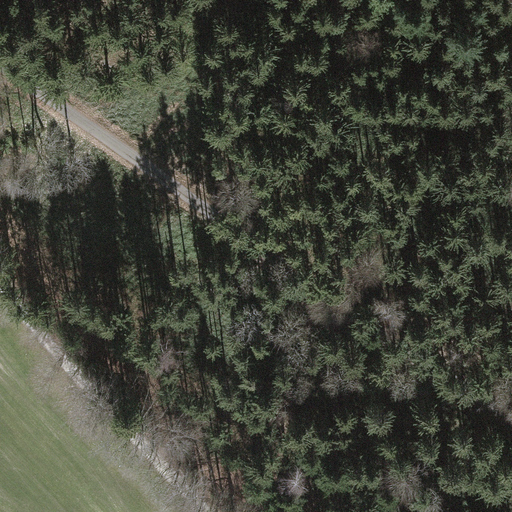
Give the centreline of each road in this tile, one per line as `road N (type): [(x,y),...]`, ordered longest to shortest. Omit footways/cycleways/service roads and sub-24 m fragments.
road 1 (track): [(0,65),(401,350),(511,415)]
road 2 (track): [(201,511),(0,285)]
